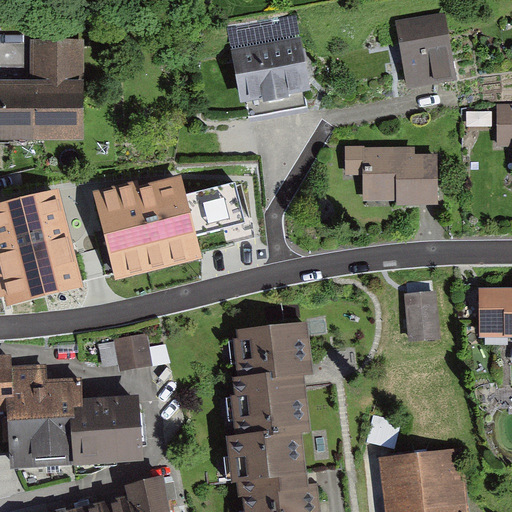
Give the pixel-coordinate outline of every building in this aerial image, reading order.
[(458,81),(446,13),(396,22),(408,90),(458,81)] [(311,91),(301,37),(231,50),(241,104),(247,103),(250,119),(307,109),(304,93),(311,91)] [(32,81),(0,81),(0,140),(85,140),(85,40),(31,40),(32,81)] [(511,104),(497,105),(497,148),(511,147),(511,104)] [(439,205),(439,155),(416,155),(416,148),(365,148),(365,147),(346,147),(346,176),(364,176),(364,202),(397,202),(398,206),(439,205)] [(139,181),(93,193),(116,282),(203,259),(201,253),(256,239),(241,181),(187,195),(183,176),(140,187),(139,181)] [(85,289),(60,190),(0,204),(0,276),(8,308),(85,289)] [(89,276),(106,272),(100,249),(83,253),(89,276)] [(511,288),(479,289),(480,338),(511,337),(511,288)] [(441,340),(437,292),(406,294),(411,343),(441,340)] [(314,375),(308,324),(238,332),(239,339),(234,340),(239,378),(233,378),(235,395),(231,396),(235,435),(273,431),(273,436),(304,433),(311,432),(304,376),(314,375)] [(148,335),(114,340),(120,373),(153,367),(148,335)] [(13,354),(0,355),(0,412),(8,412),(7,399),(16,399),(14,368),(13,354)] [(84,400),(83,379),(48,381),(47,366),(14,368),(16,399),(7,399),(8,412),(12,471),(80,466),(76,409),(85,409),(84,400)] [(140,396),(84,400),(85,409),(76,409),(80,466),(144,461),(140,396)] [(374,416),(367,443),(395,450),(402,423),(374,416)] [(310,485),(304,433),(273,436),(273,431),(235,435),(226,437),(231,484),(238,484),(239,498),(244,497),(245,511),(321,511),(319,485),(310,485)] [(469,511),(463,449),(380,458),(385,511),(469,511)] [(171,511),(163,479),(127,488),(129,495),(133,511),(171,511)] [(133,511),(129,495),(67,511),(133,511)]
